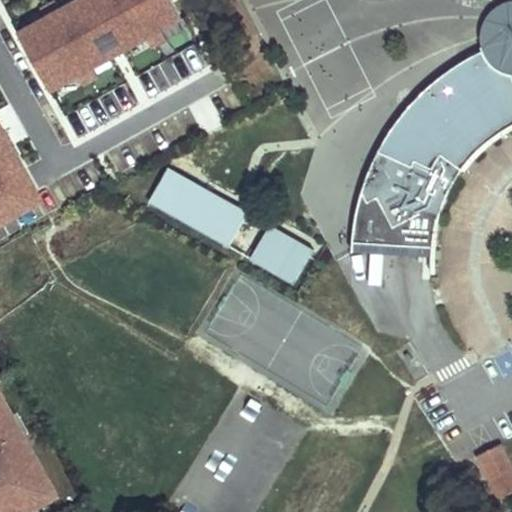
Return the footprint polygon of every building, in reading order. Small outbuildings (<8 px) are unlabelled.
[(50,90),(184,25),(172,0),(65,0),(17,23),(50,90)] [(511,36),(508,39),(484,47),(485,51),(487,55),(490,59),(494,63),(497,66),(501,69),(506,72),(511,73),(511,36)] [(511,73),(506,72),(501,69),(497,66),(494,63),(490,59),(487,55),(485,51),(474,56),(452,70),(436,82),(421,95),(403,117),(387,140),(373,165),(365,190),(359,210),(357,225),(355,242),(432,248),(436,248),(438,232),(441,217),(445,207),(455,184),(471,162),(476,155),(489,143),(503,133),(511,128),(511,73)] [(116,139),(57,169),(70,196),(130,166),(116,139)] [(250,212),(170,167),(151,201),(230,247),(250,212)] [(295,284),(315,250),(272,225),(252,259),(295,284)] [(40,241),(52,269),(67,263),(54,234),(40,241)] [(432,257),(432,248),(355,242),(354,252),(432,257)] [(9,414),(0,398),(0,511),(12,511),(52,491),(20,434),(16,436),(5,417),(9,415),(9,414)] [(25,431),(14,411),(9,414),(9,415),(5,417),(16,436),(20,434),(25,431)] [(511,493),(511,465),(501,444),(479,455),(501,499),(511,493)]
